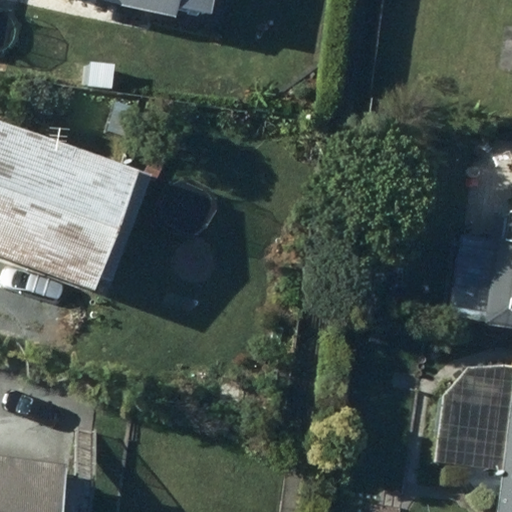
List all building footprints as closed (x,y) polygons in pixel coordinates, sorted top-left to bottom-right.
[(0,0),(0,86),(5,88),(14,49),(29,53),(40,1),(169,30),(172,20),(205,27),(210,0),(0,0)] [(404,126),(403,149),(436,151),(437,128),(404,126)] [(0,273),(86,306),(131,188),(0,137),(0,273)] [(484,305),(481,329),(507,332),(506,341),(511,342),(511,225),(506,225),(503,243),(494,242),(491,260),(472,258),(466,302),(484,305)] [(511,511),(511,399),(495,511),(511,511)] [(0,471),(0,511),(53,511),(58,481),(0,471)]
